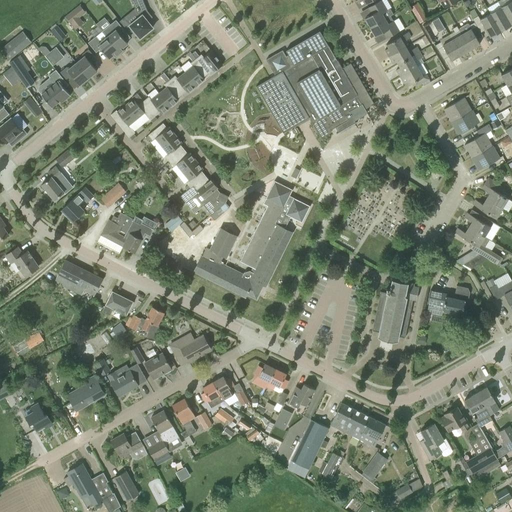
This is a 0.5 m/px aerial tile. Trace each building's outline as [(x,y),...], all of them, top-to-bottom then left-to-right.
[(133,0),(132,1),(139,17),(129,25),(140,38),(153,28),(148,21),(152,17),(147,11),(142,0),(133,0)] [(159,0),(171,13),(181,5),(179,3),(183,0),(159,0)] [(365,18),(370,27),(390,16),(394,14),(391,9),(387,11),(381,0),(369,7),(372,14),(365,18)] [(511,0),(510,0),(511,1),(501,7),(511,26),(511,25),(511,0)] [(427,19),(418,3),(411,7),(420,23),(427,19)] [(73,28),(83,22),(80,16),(86,12),(81,4),(65,15),(73,28)] [(501,32),(511,26),(501,7),(490,13),(501,32)] [(475,22),(481,33),(486,30),(491,38),(501,32),(490,13),(480,19),(478,15),(473,18),(475,22)] [(390,16),(370,27),(376,37),(383,32),(387,39),(399,31),(390,16)] [(439,17),(431,22),(437,31),(444,27),(439,17)] [(102,32),(107,38),(107,37),(120,53),(122,51),(123,52),(125,50),(123,48),(128,44),(119,34),(124,30),(116,20),(102,32)] [(483,37),(481,33),(475,22),(469,25),(471,29),(467,31),(464,26),(458,29),(459,30),(462,34),(470,49),(480,44),(478,40),(483,37)] [(60,40),(65,36),(57,25),(52,29),(60,40)] [(321,138),(332,132),(331,130),(336,128),(338,132),(336,133),(337,134),(358,122),(357,121),(355,122),(354,120),(367,113),(362,104),(342,69),(341,69),(337,61),(337,60),(328,46),(329,46),(320,31),(286,50),(288,55),(286,56),(283,50),(266,60),(276,76),(280,74),(282,78),(280,80),(290,98),(295,95),(310,120),(321,138)] [(452,40),(461,55),(470,49),(462,34),(452,40)] [(107,37),(107,38),(101,42),(96,36),(88,43),(96,53),(101,49),(109,59),(114,55),(116,58),(118,56),(117,55),(120,53),(107,37)] [(385,50),(389,57),(406,47),(400,37),(395,39),(387,44),(389,48),(385,50)] [(0,51),(8,61),(23,49),(14,39),(0,50),(0,51)] [(451,61),(461,55),(452,40),(443,45),(441,42),(435,45),(444,60),(449,57),(451,61)] [(57,46),(63,55),(67,52),(61,44),(57,46)] [(416,54),(421,52),(418,46),(413,49),(416,54)] [(397,61),(398,64),(411,57),(406,47),(389,57),(393,64),(397,61)] [(50,53),(47,49),(42,48),(40,50),(45,57),(50,53)] [(82,59),(77,63),(89,78),(90,78),(89,77),(97,71),(91,63),(96,58),(89,49),(83,54),(82,59)] [(223,65),(223,64),(212,51),(204,57),(201,54),(196,59),(208,74),(213,70),(214,71),(223,65)] [(58,62),(50,53),(45,57),(53,66),(58,62)] [(397,70),(400,76),(417,67),(411,57),(398,64),(400,67),(397,70)] [(203,78),(208,74),(196,59),(190,63),(193,66),(185,72),(196,86),(204,79),(203,78)] [(89,78),(77,63),(71,68),(67,67),(61,72),(68,81),(73,77),(80,85),(88,79),(89,78)] [(35,82),(24,66),(16,71),(27,88),(35,82)] [(429,79),(426,74),(422,76),(417,67),(400,76),(405,83),(408,81),(410,84),(414,82),(416,87),(429,79)] [(507,84),(511,81),(511,68),(501,75),(507,84)] [(21,79),(13,69),(5,76),(8,79),(13,75),(18,82),(21,79)] [(68,85),(56,69),(48,75),(55,83),(41,94),(51,107),(60,100),(62,102),(70,95),(64,88),(68,85)] [(188,93),(196,86),(185,72),(178,78),(175,75),(169,80),(181,95),(187,91),(188,93)] [(177,99),(181,95),(169,80),(164,84),(167,87),(159,93),(170,107),(178,100),(177,99)] [(285,136),(310,120),(295,95),(290,98),(280,80),(258,91),(285,136)] [(162,114),(170,107),(159,93),(151,100),(149,96),(144,101),(156,116),(161,112),(162,114)] [(444,109),(451,122),(471,110),(469,106),(464,97),(444,109)] [(134,99),(126,105),(137,119),(144,113),(150,120),(151,120),(153,123),(158,119),(155,116),(156,116),(144,101),(139,105),(134,99)] [(27,106),(32,112),(38,107),(33,102),(27,106)] [(137,119),(126,105),(118,112),(116,110),(111,115),(129,137),(130,137),(132,140),(136,137),(134,133),(135,133),(129,125),(137,119)] [(479,123),(471,110),(451,122),(459,134),(479,123)] [(11,118),(0,127),(0,137),(1,137),(6,143),(8,142),(12,146),(27,133),(23,128),(21,130),(11,118)] [(167,128),(163,123),(148,135),(153,141),(156,139),(162,146),(176,135),(169,127),(167,128)] [(479,136),(465,145),(472,157),(492,146),(485,133),(492,129),(489,124),(476,131),(479,136)] [(182,143),(176,135),(162,146),(168,154),(165,156),(169,162),(184,149),(180,145),(182,143)] [(509,136),(501,141),(503,144),(505,145),(511,141),(509,136)] [(492,146),(472,157),(479,170),(499,158),(492,146)] [(69,149),(56,159),(63,168),(76,157),(69,149)] [(188,154),(184,149),(169,162),(174,167),(177,165),(183,172),(197,161),(190,153),(188,154)] [(203,169),(197,161),(183,172),(189,180),(186,182),(191,188),(205,176),(202,171),(203,169)] [(51,177),(42,185),(54,200),(64,192),(70,187),(60,174),(62,173),(56,166),(48,173),(51,177)] [(298,170),(295,168),(291,176),(294,178),(296,178),(300,170),(298,170)] [(209,180),(205,176),(191,188),(182,195),(188,201),(195,195),(204,205),(210,200),(214,204),(217,198),(220,193),(217,189),(218,188),(211,179),(209,180)] [(281,212),(288,198),(292,190),(275,181),(264,203),(268,205),(277,210),(281,212)] [(126,192),(123,188),(119,183),(100,198),(108,207),(126,192)] [(489,193),(486,199),(502,209),(508,199),(485,184),(482,189),(489,193)] [(72,199),(62,209),(74,221),(84,211),(78,205),(85,199),(87,202),(93,196),(85,187),(79,193),(73,200),(72,199)] [(225,203),(228,197),(220,193),(217,198),(225,203)] [(240,261),(253,268),(252,271),(250,270),(244,272),(243,274),(225,265),(230,256),(227,254),(237,236),(221,228),(211,249),(207,247),(202,256),(194,271),(245,297),(247,294),(256,299),(262,287),(263,285),(266,286),(292,232),(285,229),(291,216),(302,222),(310,206),(293,198),(292,200),(288,198),(281,212),(277,210),(272,208),(268,205),(240,261)] [(475,200),(473,204),(496,218),(502,209),(486,199),(483,204),(475,200)] [(225,202),(225,203),(211,215),(210,215),(214,220),(229,207),(225,202)] [(109,219),(101,235),(123,246),(126,240),(124,238),(125,235),(119,232),(120,230),(126,233),(130,226),(131,226),(134,219),(124,214),(121,212),(118,218),(114,216),(111,220),(109,219)] [(484,237),(493,222),(483,216),(480,221),(476,218),(467,213),(464,217),(472,222),(470,224),(469,227),(484,237)] [(183,221),(177,214),(174,217),(180,224),(183,221)] [(126,233),(125,235),(124,238),(126,240),(123,246),(123,247),(135,253),(140,244),(146,233),(151,235),(155,229),(143,222),(144,219),(136,215),(134,219),(131,226),(130,226),(126,233)] [(4,222),(0,216),(0,240),(9,234),(2,224),(4,222)] [(197,224),(193,220),(187,225),(191,229),(197,224)] [(200,224),(192,231),(185,222),(181,225),(190,236),(194,233),(195,235),(203,228),(200,224)] [(486,245),(489,240),(484,237),(469,227),(466,233),(458,228),(455,232),(477,246),(480,242),(486,245)] [(25,276),(30,272),(39,267),(28,251),(23,254),(18,247),(6,256),(11,263),(15,260),(25,276)] [(484,247),(480,253),(497,264),(501,257),(484,247)] [(103,279),(66,260),(59,274),(55,281),(82,295),(85,288),(96,293),(103,279)] [(419,288),(413,287),(407,285),(408,283),(392,279),(390,289),(386,288),(386,292),(381,291),(372,331),(379,332),(378,337),(382,339),(393,341),(397,341),(398,336),(405,338),(413,299),(416,300),(419,288)] [(511,308),(511,280),(498,288),(496,285),(489,288),(496,300),(502,296),(504,295),(511,308)] [(462,315),(465,301),(468,301),(470,292),(468,288),(457,285),(454,298),(446,296),(447,294),(430,290),(428,302),(444,306),(443,310),(462,315)] [(112,291),(108,300),(105,305),(102,311),(110,315),(113,309),(127,316),(134,302),(112,291)] [(164,313),(153,307),(146,320),(142,318),(141,319),(134,316),(129,326),(136,330),(138,326),(149,332),(148,337),(154,338),(160,327),(157,325),(164,313)] [(97,310),(87,329),(93,332),(103,313),(97,310)] [(126,335),(124,331),(117,322),(111,327),(119,339),(120,340),(126,335)] [(13,346),(19,356),(31,349),(30,349),(43,341),(37,332),(13,346)] [(170,346),(181,366),(211,349),(203,336),(194,341),(190,334),(170,346)] [(137,363),(144,359),(137,347),(130,351),(137,363)] [(145,363),(154,379),(172,369),(163,353),(145,363)] [(94,363),(101,376),(111,370),(104,358),(94,363)] [(264,378),(269,381),(276,369),(265,364),(263,368),(259,366),(255,374),(264,378)] [(284,389),(288,381),(284,379),(286,374),(276,369),(269,381),(270,381),(267,386),(274,390),(277,385),(284,389)] [(119,396),(138,385),(130,371),(118,378),(115,372),(108,376),(112,382),(111,382),(119,396)] [(69,395),(77,410),(104,394),(94,376),(87,381),(89,383),(69,395)] [(234,386),(230,378),(226,380),(224,376),(213,382),(220,394),(234,386)] [(220,394),(213,382),(203,388),(205,392),(201,394),(206,402),(220,394)] [(307,406),(315,389),(304,383),(300,391),(295,389),(288,403),(298,408),(301,403),(307,406)] [(495,401),(487,387),(476,393),(484,407),(485,407),(489,415),(490,415),(499,410),(494,401),(495,401)] [(242,405),(249,402),(243,390),(236,394),(242,405)] [(282,391),(274,409),(280,412),(284,405),(283,405),(288,394),(282,391)] [(492,420),(490,415),(489,415),(485,407),(484,407),(476,393),(471,396),(464,400),(480,426),(492,420)] [(196,417),(185,398),(172,405),(180,419),(187,430),(194,426),(190,420),(196,417)] [(34,423),(37,429),(37,430),(45,425),(47,427),(53,424),(47,414),(45,415),(38,403),(32,407),(35,411),(26,416),(31,425),(34,423)] [(341,403),(329,428),(325,436),(332,439),(337,428),(373,446),(377,439),(378,440),(385,424),(341,403)] [(467,416),(465,418),(463,414),(461,415),(457,407),(445,414),(448,420),(443,423),(447,430),(452,427),(453,428),(452,429),(455,435),(459,436),(462,434),(463,431),(472,426),(467,416)] [(215,415),(216,415),(225,422),(230,415),(220,408),(215,415)] [(283,429),(287,421),(291,413),(282,408),(280,412),(278,416),(274,425),(283,429)] [(169,419),(164,410),(151,417),(162,437),(168,434),(171,439),(178,435),(175,429),(174,430),(169,419)] [(213,424),(209,419),(205,411),(197,415),(205,429),(213,424)] [(239,422),(249,429),(252,424),(242,417),(239,422)] [(305,477),(325,436),(329,428),(311,419),(306,429),(291,459),(292,460),(289,465),(289,466),(288,468),(305,477)] [(448,448),(439,432),(434,423),(421,431),(428,444),(423,447),(430,460),(442,453),(441,452),(448,448)] [(222,433),(230,439),(235,431),(227,426),(222,433)] [(504,441),(511,436),(511,430),(509,426),(499,432),(504,441)] [(257,428),(256,429),(247,435),(251,440),(257,435),(261,432),(257,428)] [(122,459),(143,447),(144,446),(136,431),(126,437),(123,433),(111,440),(122,459)] [(499,457),(485,434),(470,443),(477,455),(465,461),(472,473),(479,469),(497,458),(499,457)] [(511,436),(504,441),(502,442),(501,447),(505,454),(511,449),(511,436)] [(169,450),(163,439),(148,447),(154,458),(169,450)] [(327,485),(331,478),(332,478),(339,463),(341,464),(344,458),(333,452),(322,473),(324,474),(320,481),(327,485)] [(456,462),(461,471),(468,467),(463,458),(456,462)] [(500,464),(497,458),(479,469),(483,476),(491,471),(490,470),(500,464)] [(373,478),(380,468),(371,461),(364,472),(373,478)] [(96,489),(82,464),(68,472),(70,475),(64,478),(69,487),(74,484),(82,498),(88,508),(93,505),(106,497),(113,510),(121,506),(114,493),(113,493),(107,482),(96,489)] [(50,479),(58,475),(53,465),(45,469),(50,479)] [(180,480),(190,475),(186,466),(176,471),(180,480)] [(447,469),(442,472),(447,480),(451,477),(447,469)] [(126,471),(115,478),(127,500),(139,494),(126,471)] [(485,487),(501,480),(497,471),(481,478),(485,487)] [(412,492),(408,485),(397,491),(401,498),(412,492)] [(496,493),(500,501),(501,503),(511,497),(506,487),(496,493)] [(368,511),(372,508),(364,502),(356,511),(368,511)]
